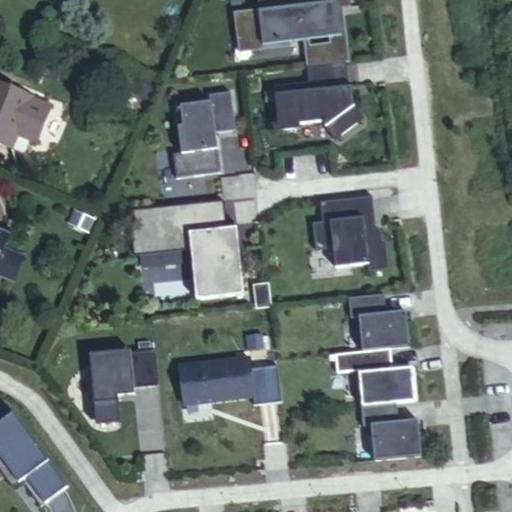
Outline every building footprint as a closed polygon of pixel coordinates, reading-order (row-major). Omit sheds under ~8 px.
[(258,0),(260,12),(237,15),(241,40),(263,38),(264,45),(305,40),(343,36),(339,8),(351,7),(349,0),(258,0)] [(305,40),(308,68),(315,67),(315,66),(314,53),(344,49),(343,36),(305,40)] [(315,66),(315,67),(346,63),(344,49),(314,53),(315,66)] [(309,83),(275,86),(279,127),(300,124),(323,122),(336,139),(362,118),(350,102),(347,98),(345,99),(344,88),(348,88),(346,63),(315,66),(308,68),(309,83)] [(0,145),(11,150),(31,99),(32,97),(0,85),(0,145)] [(213,97),(214,103),(184,107),(186,127),(181,127),(184,153),(175,154),(178,179),(222,174),(218,133),(238,131),(234,94),(213,97)] [(31,99),(11,150),(22,154),(25,152),(28,143),(40,133),(46,119),(44,103),(31,99)] [(314,204),(316,220),(306,221),(309,247),(327,245),(329,265),(381,259),(382,266),(401,264),(398,233),(383,235),(378,197),(314,204)] [(151,222),(130,224),(133,256),(197,250),(202,299),(243,295),(238,244),(228,244),(227,230),(224,202),(149,209),(151,222)] [(129,212),(130,224),(151,222),(149,209),(129,212)] [(237,229),(227,230),(228,244),(238,244),(237,229)] [(0,231),(0,263),(11,236),(0,231)] [(255,287),(257,306),(272,304),(269,285),(255,287)] [(352,319),(360,318),(364,352),(391,349),(410,347),(407,312),(387,314),(384,295),(350,299),(352,319)] [(360,372),(364,407),(416,402),(413,370),(393,371),(391,349),(364,352),(336,356),(338,374),(360,372)] [(91,355),(95,399),(119,397),(118,392),(135,391),(135,389),(160,386),(157,352),(132,354),(132,351),(91,355)] [(251,359),(182,367),(186,405),(200,404),(200,406),(213,405),(213,402),(255,397),(256,406),(283,403),(279,366),(252,370),(251,359)] [(364,407),(362,407),(364,428),(372,427),(375,461),(422,457),(419,421),(399,423),(397,404),(364,407)] [(12,415),(0,423),(0,474),(15,494),(24,487),(40,508),(67,488),(12,415)]
